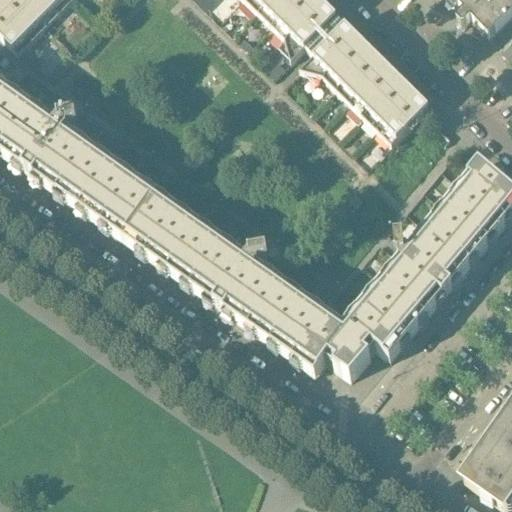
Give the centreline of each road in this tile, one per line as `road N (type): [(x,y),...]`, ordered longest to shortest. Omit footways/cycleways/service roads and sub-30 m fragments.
road 1 (residential): [(362,452),(0,197)]
road 2 (residential): [(511,275),(362,452)]
road 3 (residential): [(368,0),(511,152)]
road 4 (residential): [(418,494),(511,376)]
